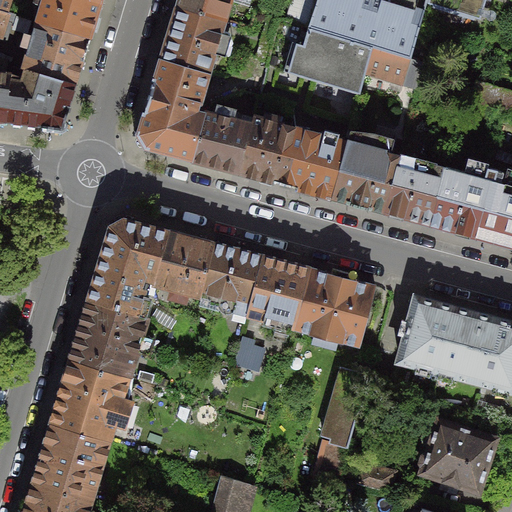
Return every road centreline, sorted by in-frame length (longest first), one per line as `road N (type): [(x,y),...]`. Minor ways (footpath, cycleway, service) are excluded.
road 1 (residential): [(88,171),(511,289)]
road 2 (residential): [(88,171),(0,463)]
road 3 (residential): [(141,0),(88,171)]
